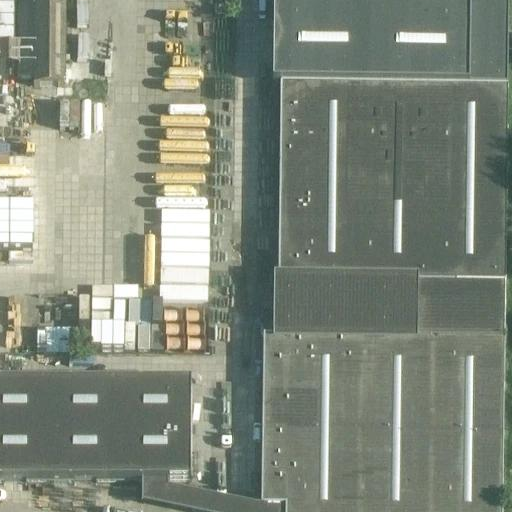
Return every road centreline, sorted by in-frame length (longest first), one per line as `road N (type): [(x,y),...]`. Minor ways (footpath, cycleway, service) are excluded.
road 1 (unclassified): [(240,511),(247,0)]
road 2 (unknown): [(113,284),(60,270),(50,241),(52,198),(65,179),(128,172)]
